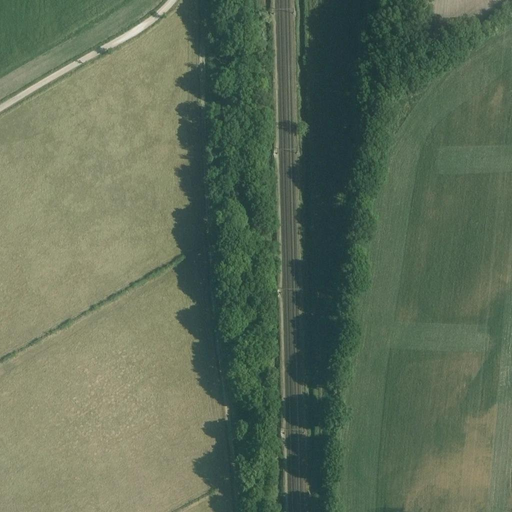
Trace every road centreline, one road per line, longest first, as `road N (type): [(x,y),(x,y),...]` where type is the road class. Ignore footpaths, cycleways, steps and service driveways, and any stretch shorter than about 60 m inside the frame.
road 1 (track): [(235,511),(211,286),(202,0)]
road 2 (track): [(174,0),(0,112)]
